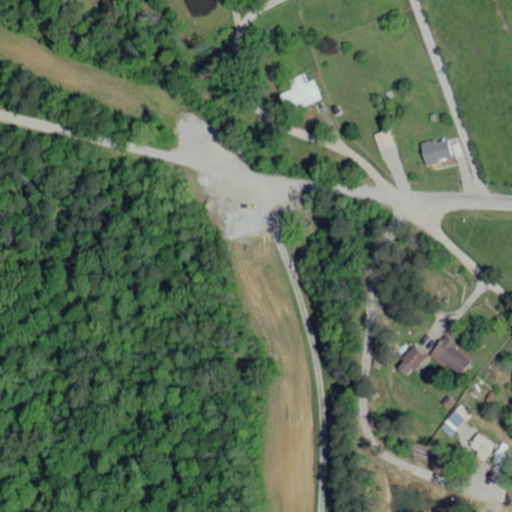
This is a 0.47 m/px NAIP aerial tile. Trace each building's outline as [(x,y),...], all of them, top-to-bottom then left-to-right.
[(280,93),(286,110),(321,99),(315,78),(307,80),(305,73),(289,78),(292,89),(280,93)] [(426,164),(452,157),(447,137),(421,144),(426,164)] [(473,358),(445,336),(430,355),(444,366),(446,363),(460,374),(473,358)] [(396,365),(407,376),(426,357),(415,347),(396,365)] [(446,422),(457,431),(472,413),(460,403),(446,422)] [(470,447),(479,451),(476,457),(485,461),(495,443),(477,433),(470,447)]
